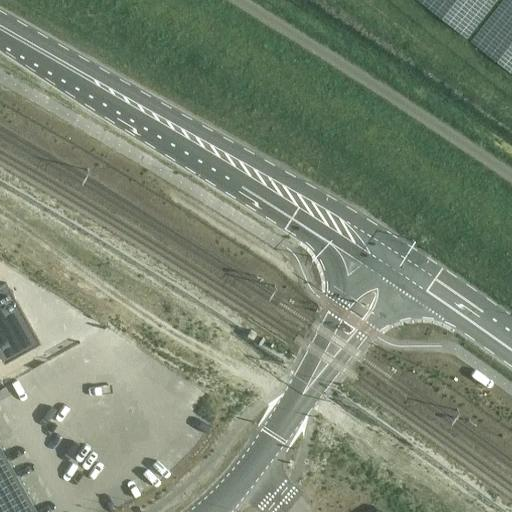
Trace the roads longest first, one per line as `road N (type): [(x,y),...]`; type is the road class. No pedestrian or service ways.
road 1 (secondary): [(0,29),(391,262)]
road 2 (unclassified): [(511,175),(235,0)]
road 3 (unclassified): [(210,511),(273,436),(391,262)]
road 4 (secondary): [(391,262),(511,352)]
